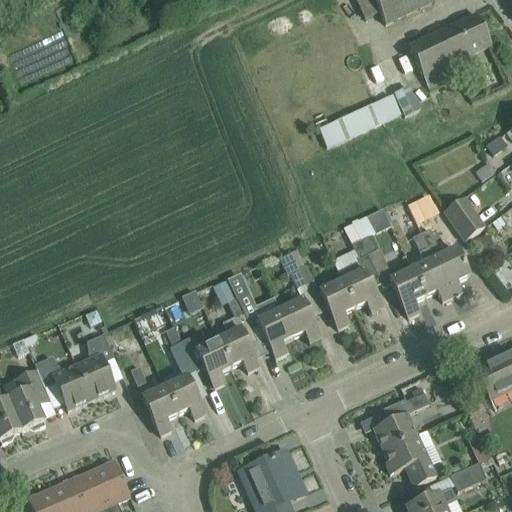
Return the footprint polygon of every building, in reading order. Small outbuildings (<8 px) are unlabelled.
[(431,7),(428,0),(355,0),(365,23),(378,17),(383,29),(431,7)] [(470,58),(491,49),(476,18),(447,32),(444,25),(425,33),(428,40),(407,49),(427,92),(475,69),(470,58)] [(419,114),(409,91),(394,98),(404,120),(419,114)] [(326,151),(399,116),(390,98),(317,133),(326,151)] [(492,158),(505,149),(500,142),(487,151),(492,158)] [(482,185),(495,176),(488,166),(475,176),(482,185)] [(443,215),(463,245),(483,231),(462,201),(443,215)] [(383,214),(372,219),(379,234),(390,229),(383,214)] [(500,221),(492,227),(497,233),(505,227),(500,221)] [(436,248),(428,232),(420,236),(428,252),(436,248)] [(428,252),(420,236),(412,240),(420,256),(428,252)] [(425,301),(412,272),(408,265),(387,275),(376,252),(375,253),(368,239),(360,243),(379,283),(387,279),(408,322),(419,317),(413,306),(425,301)] [(490,239),(473,245),(478,260),(495,254),(490,239)] [(379,283),(360,243),(352,247),(358,261),(357,262),(359,266),(338,276),(341,283),(355,312),(366,307),(371,318),(382,313),(371,291),(380,286),(379,283)] [(456,286),(469,280),(455,251),(433,262),(452,302),(461,297),(456,286)] [(452,302),(433,262),(428,252),(420,256),(425,266),(412,272),(425,301),(437,295),(442,306),(452,302)] [(305,287),(298,273),(291,258),(279,264),(286,279),(289,277),(296,291),(305,287)] [(511,275),(504,265),(495,272),(508,290),(511,287),(511,275)] [(314,283),(307,269),(298,273),(305,287),(314,283)] [(355,312),(341,283),(330,289),(325,278),(314,283),(329,316),(338,334),(348,329),(343,318),(355,312)] [(252,313),(245,299),(236,303),(243,317),(252,313)] [(250,353),(241,336),(250,331),(243,317),(236,303),(228,307),(235,321),(223,327),(229,339),(218,344),(231,371),(242,366),(247,377),(258,372),(250,353)] [(320,342),(312,324),(301,303),(279,313),(293,342),(304,336),(309,347),(320,342)] [(293,342),(279,313),(257,324),(267,345),(276,363),(286,358),(281,347),(293,342)] [(190,344),(182,329),(174,333),(181,348),(190,344)] [(181,348),(174,333),(166,337),(173,352),(181,348)] [(115,395),(103,367),(114,362),(104,338),(86,346),(89,364),(76,370),(91,405),(115,395)] [(231,371),(218,344),(205,350),(200,339),(182,347),(196,376),(204,372),(214,393),(224,388),(219,377),(231,371)] [(511,354),(475,372),(490,403),(511,392),(511,354)] [(91,405),(76,370),(63,376),(52,361),(34,369),(36,374),(44,392),(55,388),(67,415),(91,405)] [(179,373),(184,382),(186,380),(195,376),(191,367),(179,373)] [(145,388),(138,372),(130,376),(136,392),(145,388)] [(38,412),(49,407),(50,406),(44,392),(36,374),(13,384),(17,393),(14,400),(7,403),(22,435),(29,432),(34,434),(45,430),(43,426),(44,425),(38,412)] [(205,419),(186,380),(184,382),(164,391),(177,419),(189,413),(194,424),(205,419)] [(22,435),(7,403),(0,386),(0,444),(1,448),(12,444),(14,438),(22,435)] [(177,419),(164,391),(142,401),(160,440),(171,435),(166,424),(177,419)] [(420,391),(411,395),(414,402),(423,398),(420,391)] [(224,399),(237,428),(252,421),(239,393),(224,399)] [(428,409),(423,398),(414,402),(406,406),(410,417),(428,409)] [(417,439),(407,418),(410,417),(406,406),(405,404),(377,416),(383,429),(373,434),(383,455),(417,439)] [(493,434),(480,441),(484,450),(498,444),(493,434)] [(434,482),(426,462),(426,461),(417,439),(383,455),(388,467),(385,468),(390,478),(405,471),(414,491),(434,482)] [(484,450),(473,455),(478,465),(489,460),(484,450)] [(305,498),(285,455),(245,474),(257,502),(252,505),(255,511),(289,511),(287,506),(305,498)] [(130,501),(114,465),(92,474),(108,511),(119,511),(117,507),(130,501)] [(486,482),(478,465),(449,480),(457,496),(486,482)] [(108,511),(92,474),(70,484),(82,511),(108,511)] [(82,511),(70,484),(49,493),(57,511),(82,511)] [(444,511),(444,510),(456,504),(451,492),(406,511),(444,511)] [(57,511),(49,493),(27,503),(30,511),(57,511)]
